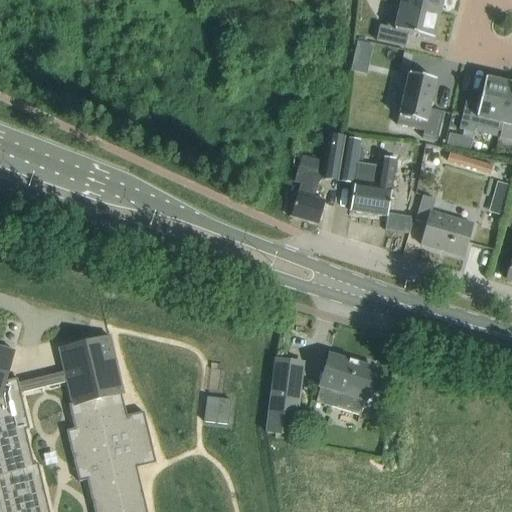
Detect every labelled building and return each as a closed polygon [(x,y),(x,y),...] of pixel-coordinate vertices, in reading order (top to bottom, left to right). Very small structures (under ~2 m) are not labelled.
[(393,0),(392,3),(440,15),(443,0),(393,0)] [(434,40),(440,15),(392,3),(387,28),(380,26),(376,41),(405,48),(408,34),(434,40)] [(357,43),(354,55),(370,58),(373,47),(357,43)] [(429,110),(436,81),(409,74),(397,126),(424,132),(422,139),(437,142),(443,113),(429,110)] [(502,124),(511,84),(485,78),(479,104),(466,101),(459,130),(474,133),(476,126),(501,132),(503,124),(502,124)] [(511,84),(502,124),(503,124),(511,126),(511,84)] [(329,135),(322,180),(338,182),(345,139),(345,137),(329,135)] [(450,135),(447,147),(459,150),(462,138),(450,135)] [(345,139),(338,182),(354,185),(354,184),(357,163),(360,141),(345,139)] [(447,162),(491,174),(493,166),(449,154),(447,162)] [(354,185),(350,212),(388,217),(392,191),(391,191),(393,179),(395,160),(381,158),(380,167),(357,163),(354,184),(354,185)] [(292,214),(290,218),(318,226),(325,201),(315,198),(319,185),(314,183),(317,173),(298,168),(294,183),(300,184),(292,214)] [(496,182),(492,198),(507,203),(511,186),(496,182)] [(423,196),(416,221),(427,225),(421,246),(463,258),(473,225),(432,213),(435,200),(423,196)] [(0,511),(147,511),(137,468),(156,464),(144,413),(144,412),(127,417),(122,395),(123,395),(109,336),(59,348),(65,373),(18,384),(17,379),(7,382),(15,352),(0,347),(0,511)] [(330,355),(324,375),(320,387),(320,388),(315,403),(360,417),(365,401),(375,369),(330,355)] [(272,388),(267,434),(275,436),(274,439),(301,445),(303,439),(296,438),(301,391),(272,388)] [(207,398),(204,422),(229,425),(232,401),(207,398)]
